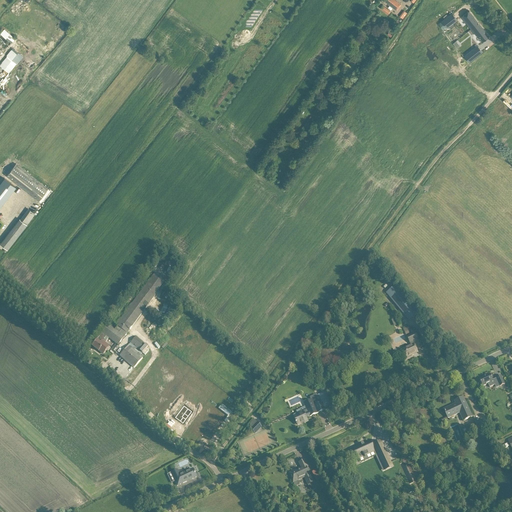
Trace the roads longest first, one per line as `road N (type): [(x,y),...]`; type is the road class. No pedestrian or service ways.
road 1 (track): [(275,374),(472,119)]
road 2 (unclassified): [(222,481),(0,290)]
road 3 (unclassified): [(239,474),(473,365)]
road 4 (residential): [(254,312),(189,265),(226,215),(290,262)]
road 5 (unknown): [(150,422),(172,380),(136,328),(123,347)]
road 6 (residential): [(430,244),(483,308),(450,336)]
